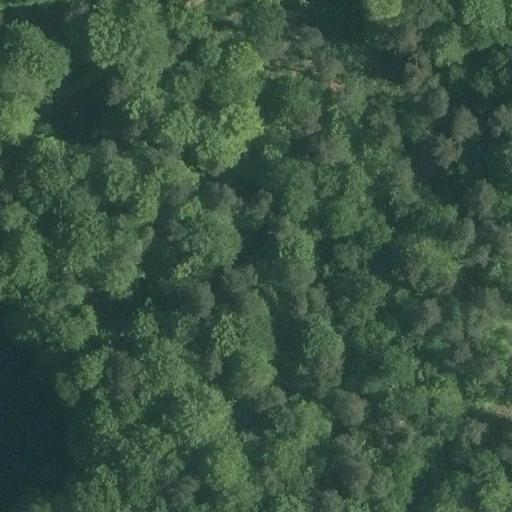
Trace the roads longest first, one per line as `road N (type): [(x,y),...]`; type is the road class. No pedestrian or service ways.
road 1 (tertiary): [(221,511),(0,128)]
road 2 (track): [(57,99),(193,0)]
